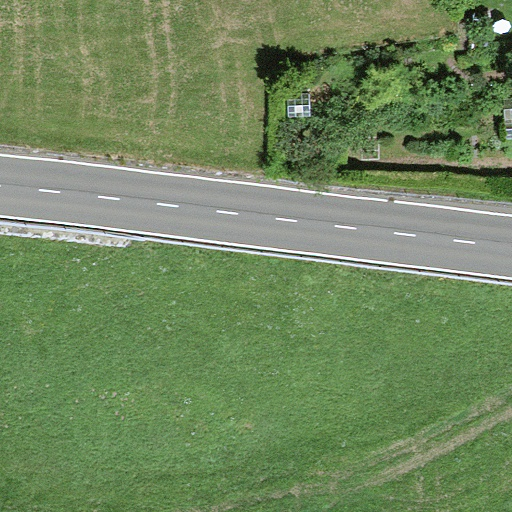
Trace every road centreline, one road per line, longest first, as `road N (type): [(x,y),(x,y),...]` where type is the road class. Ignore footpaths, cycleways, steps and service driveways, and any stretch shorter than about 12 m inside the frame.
road 1 (unknown): [(0,142),(511,40)]
road 2 (tertiary): [(0,189),(511,250)]
